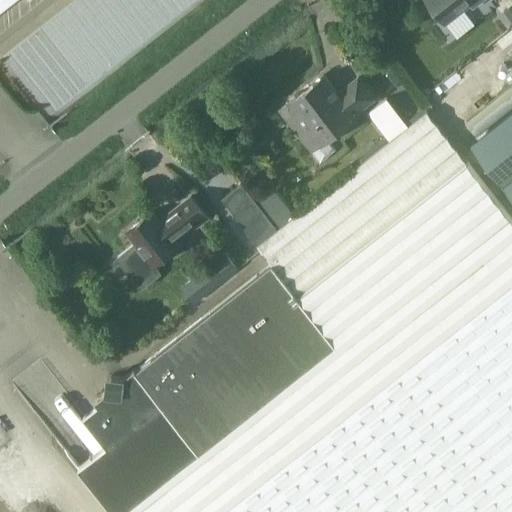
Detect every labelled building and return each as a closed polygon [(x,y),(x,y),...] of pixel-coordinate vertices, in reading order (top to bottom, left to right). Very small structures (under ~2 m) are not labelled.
[(0,0),(0,8),(10,0),(0,0)] [(472,7),(479,0),(425,0),(444,23),(469,3),(472,7)] [(323,75),(285,104),(305,131),(299,136),(319,161),(334,149),(326,138),(354,115),(353,113),(373,98),(357,77),(337,92),(323,75)] [(387,96),(367,111),(389,139),(408,123),(387,96)] [(257,243),(272,262),(336,343),(122,511),(511,511),(511,217),(427,109),(408,123),(389,139),(277,227),(257,242),(257,243)] [(511,111),(471,143),(511,194),(511,111)] [(190,195),(179,204),(165,215),(166,216),(160,221),(151,209),(126,229),(153,263),(178,243),(174,238),(193,223),(195,226),(208,217),(190,195)] [(265,211),(245,227),(246,228),(247,227),(258,241),(257,242),(277,227),(265,211)] [(122,511),(336,343),(272,262),(137,368),(135,366),(124,375),(113,374),(112,375),(114,375),(112,390),(107,389),(95,398),(99,402),(84,414),(108,444),(78,467),(113,511),(122,511)]
